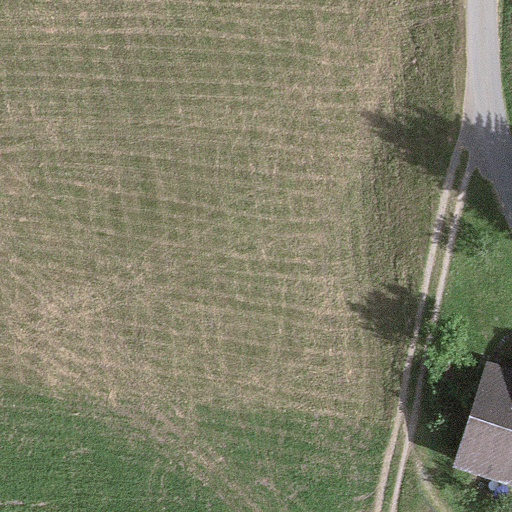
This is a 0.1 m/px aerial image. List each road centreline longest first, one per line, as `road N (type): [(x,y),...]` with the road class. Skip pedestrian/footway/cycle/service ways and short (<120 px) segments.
road 1 (track): [(486,110),(386,511)]
road 2 (unclassified): [(511,190),(486,110),(483,0)]
